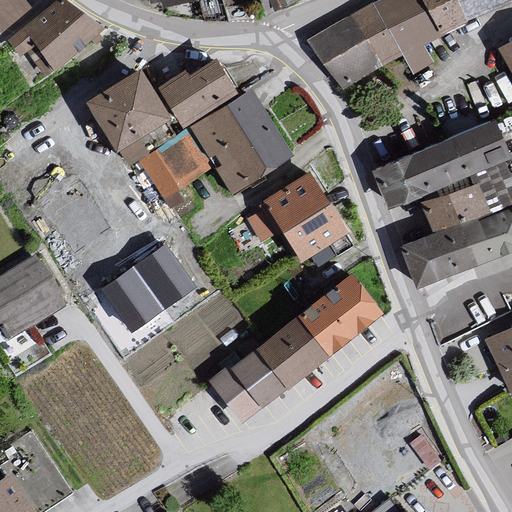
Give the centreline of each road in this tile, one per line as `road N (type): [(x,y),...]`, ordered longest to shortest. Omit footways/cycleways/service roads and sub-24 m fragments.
road 1 (residential): [(99,511),(247,442),(418,324)]
road 2 (tertiary): [(418,324),(336,107),(305,62),(272,40)]
road 3 (tertiary): [(506,511),(457,426),(418,324)]
road 4 (unknown): [(185,471),(97,345),(61,332)]
road 5 (unknown): [(180,30),(23,137)]
road 6 (tertiary): [(272,40),(164,27),(95,0)]
